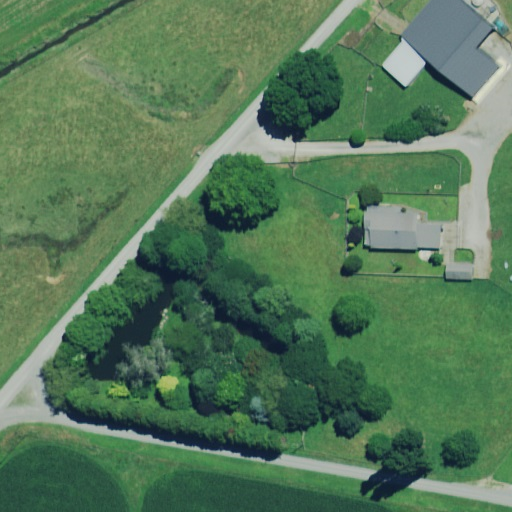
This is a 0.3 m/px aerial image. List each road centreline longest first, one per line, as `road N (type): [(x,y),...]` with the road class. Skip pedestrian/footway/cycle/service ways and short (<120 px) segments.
road 1 (unclassified): [(5,396),(358,0)]
road 2 (unclassified): [(5,396),(69,420),(511,498)]
